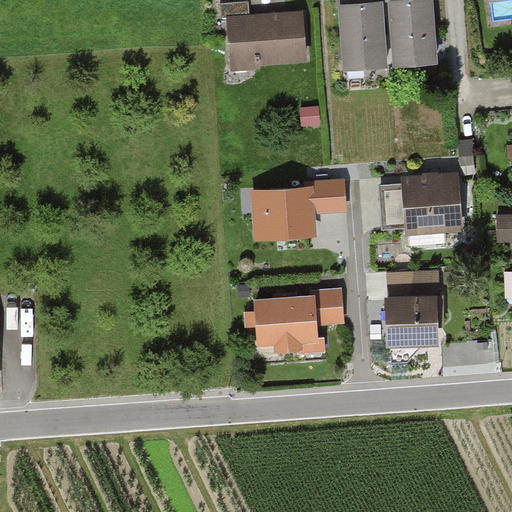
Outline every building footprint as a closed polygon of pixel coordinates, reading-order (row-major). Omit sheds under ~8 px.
[(364,0),(335,0),(336,7),(341,6),(346,58),(359,57),(364,60),(365,66),(386,65),(381,2),(365,3),(364,0)] [(399,0),(391,1),(397,64),(418,62),(418,56),(422,52),(436,51),(431,0),(399,0)] [(249,1),(221,3),(222,17),(230,17),(233,63),(305,58),(302,15),(250,18),(249,1)] [(455,177),(406,181),(406,183),(380,185),(384,228),(410,226),(410,228),(459,224),(455,177)] [(309,188),(264,192),(265,215),(256,215),(258,238),(313,234),(311,211),(345,209),(343,181),(308,183),(309,188)] [(511,211),(496,212),(497,237),(511,236),(511,211)] [(433,271),(387,273),(392,361),(408,360),(420,347),(420,341),(437,340),(436,317),(442,317),(441,296),(435,297),(433,271)] [(313,297),(257,301),(258,311),(247,312),(248,326),(259,325),(260,341),(278,340),(279,348),(299,347),(298,338),(317,336),(316,322),(343,320),(341,290),(312,292),(313,297)]
